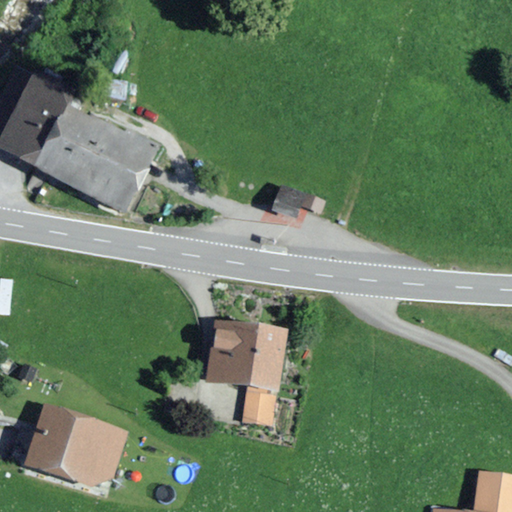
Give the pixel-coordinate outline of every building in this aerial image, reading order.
[(75,99),(34,78),(0,142),(0,145),(124,210),(157,147),(126,131),(122,138),(69,110),(75,99)] [(280,203),(303,209),(308,193),(284,187),(280,203)] [(269,431),(283,337),(213,327),(203,389),(244,395),(240,427),(269,431)] [(22,474),(87,494),(112,483),(126,436),(41,410),(22,474)] [(471,511),(511,511),(511,480),(476,476),(471,511)]
